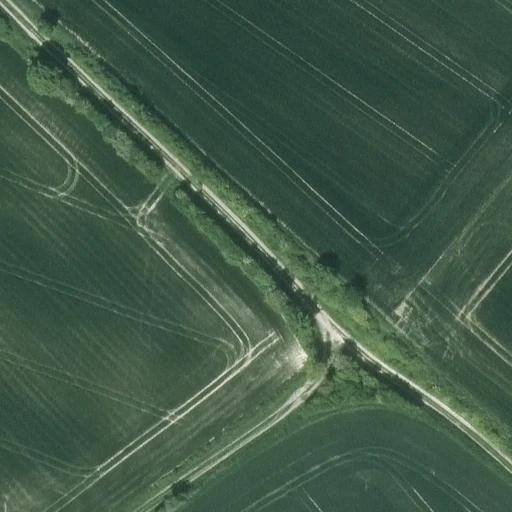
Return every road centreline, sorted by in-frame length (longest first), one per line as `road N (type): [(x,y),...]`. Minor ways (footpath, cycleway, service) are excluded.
road 1 (track): [(328,316),(102,82),(10,0)]
road 2 (track): [(122,511),(313,373),(328,347),(328,316)]
road 3 (track): [(511,458),(328,316)]
